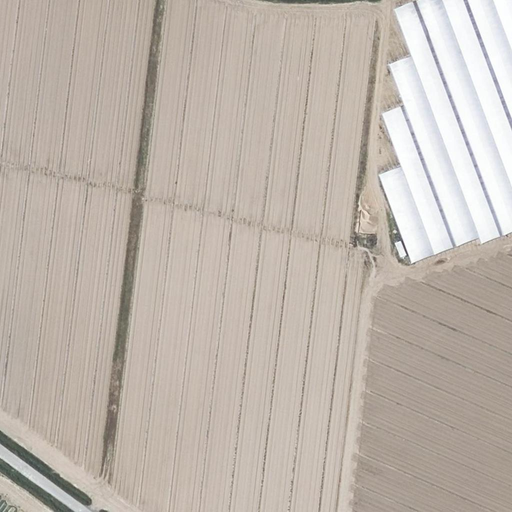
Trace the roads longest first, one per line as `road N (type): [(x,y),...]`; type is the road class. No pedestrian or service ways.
road 1 (track): [(95,511),(161,0)]
road 2 (track): [(387,0),(339,511)]
road 3 (track): [(231,0),(330,9),(387,4)]
road 4 (track): [(0,425),(116,511)]
